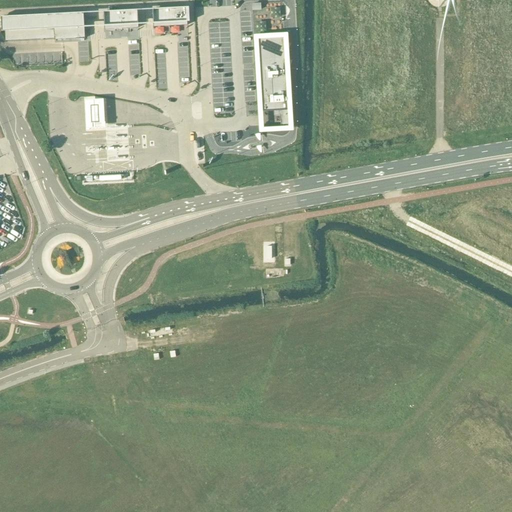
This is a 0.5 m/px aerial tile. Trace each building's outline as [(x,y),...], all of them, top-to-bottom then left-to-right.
[(83,12),(97,12),(97,4),(83,4),(83,12)] [(155,9),(153,12),(154,27),(187,25),(187,21),(186,10),(183,7),(155,9)] [(106,11),(104,14),(104,29),(138,28),(138,13),(134,10),(106,11)] [(240,11),(242,62),(253,62),(251,10),(240,11)] [(83,12),(4,16),(4,23),(4,31),(54,28),(54,40),(85,38),(84,19),(83,12)] [(285,36),(257,38),(261,112),(274,111),(274,116),(280,115),(281,127),(286,127),(286,128),(290,127),(290,124),(289,124),(288,110),(289,110),(288,100),(291,100),(291,96),(288,96),(287,76),(289,76),(288,52),(285,52),(285,36)] [(104,100),(85,100),(85,116),(85,130),(105,129),(105,125),(105,116),(104,100)] [(126,125),(105,125),(106,134),(106,144),(107,154),(107,162),(128,161),(128,153),(127,143),(126,133),(126,125)] [(476,511),(511,489),(511,409),(456,323),(162,511),(476,511)]
